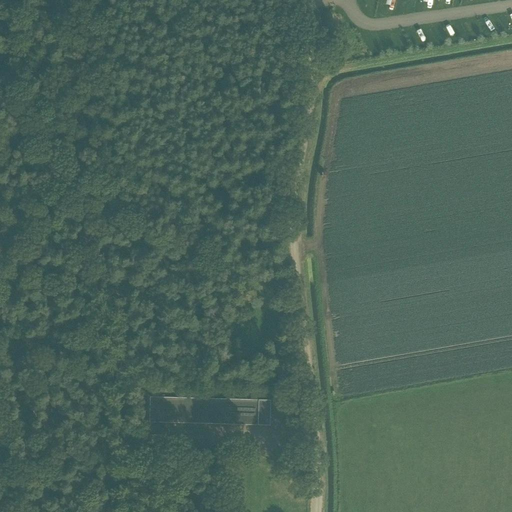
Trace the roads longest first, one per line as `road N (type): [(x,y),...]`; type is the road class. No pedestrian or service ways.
road 1 (unclassified): [(313,511),(315,431),(295,233),(311,68),(298,0)]
road 2 (track): [(0,263),(44,170),(43,131)]
